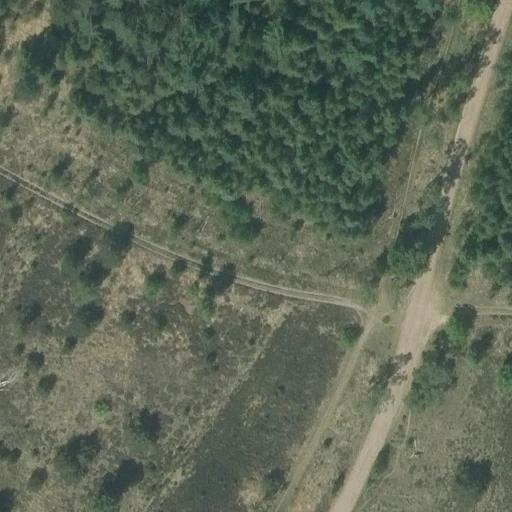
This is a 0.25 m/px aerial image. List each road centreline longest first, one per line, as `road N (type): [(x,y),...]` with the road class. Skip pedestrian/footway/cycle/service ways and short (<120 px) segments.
road 1 (track): [(362,305),(233,279),(43,197),(0,170)]
road 2 (track): [(507,0),(411,309)]
road 3 (track): [(411,309),(363,455),(331,511)]
